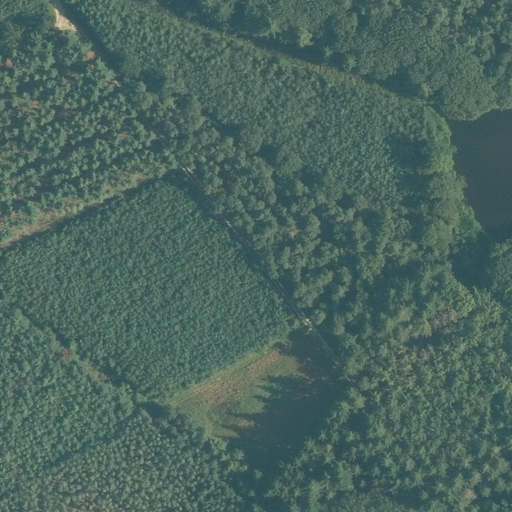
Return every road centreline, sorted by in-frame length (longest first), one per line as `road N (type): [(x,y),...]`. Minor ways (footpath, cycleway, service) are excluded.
road 1 (track): [(104,63),(458,511)]
road 2 (track): [(511,302),(104,63)]
